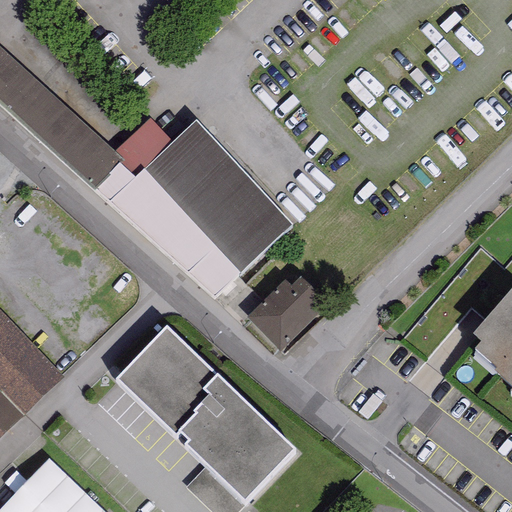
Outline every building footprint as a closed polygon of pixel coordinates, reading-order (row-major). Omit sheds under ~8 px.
[(113,157),(0,51),(0,101),(96,192),(119,167),(122,164),(113,157)] [(511,86),(497,102),(511,116),(511,86)] [(150,121),(113,157),(122,164),(119,167),(134,181),(174,146),(150,121)] [(291,229),(196,125),(174,146),(134,181),(119,167),(96,192),(214,300),(291,229)] [(285,284),(247,321),(280,356),(328,309),(300,281),(291,290),(285,284)] [(511,297),(472,343),(481,351),(474,358),(495,375),(492,379),(511,395),(508,399),(511,402),(511,297)] [(0,442),(63,383),(0,316),(0,442)] [(294,455),(166,332),(116,384),(244,507),(294,455)] [(0,511),(102,511),(50,461),(0,511)]
